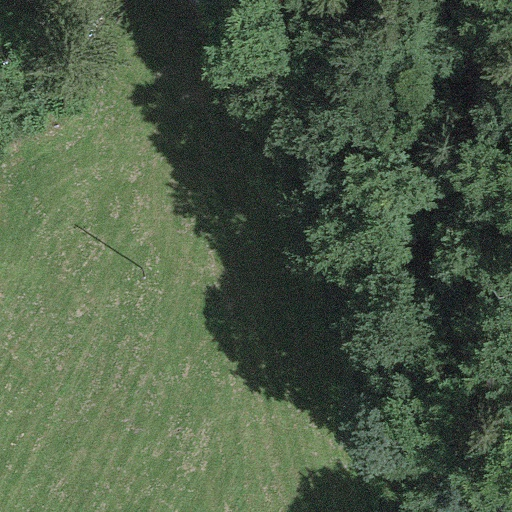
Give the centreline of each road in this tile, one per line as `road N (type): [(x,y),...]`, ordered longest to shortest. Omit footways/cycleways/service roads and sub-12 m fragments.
road 1 (track): [(511,508),(436,391),(301,107),(208,0)]
road 2 (track): [(342,195),(344,252),(397,511)]
